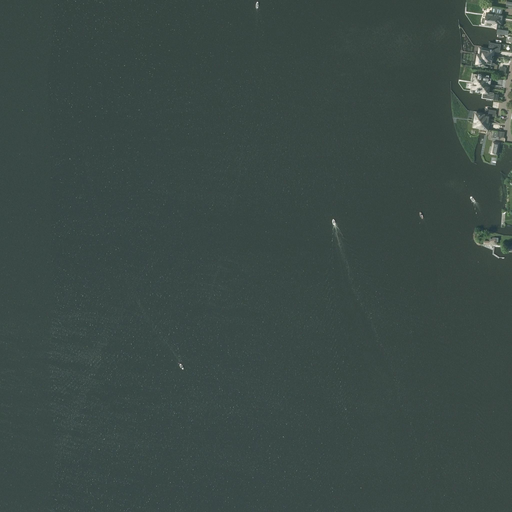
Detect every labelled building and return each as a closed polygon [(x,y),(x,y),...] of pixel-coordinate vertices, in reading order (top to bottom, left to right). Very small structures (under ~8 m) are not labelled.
[(502,15),(501,15),(502,8),(492,6),(491,13),(487,13),(487,18),(486,18),(485,23),(494,25),(494,27),(499,28),(500,23),(501,23),(502,15)] [(475,52),(475,55),(477,56),(476,63),(484,64),(483,67),(499,70),(500,61),(501,56),(510,58),(511,52),(495,50),(494,50),(492,49),(490,48),(490,49),(483,48),(479,48),(478,53),(475,52)] [(482,97),(493,99),(493,95),(489,94),(490,87),(488,86),(489,82),(490,82),(490,76),(473,73),(471,81),(473,82),(472,90),(481,91),(481,93),(483,93),(482,97)] [(495,117),(496,111),(485,109),(484,113),(473,112),(471,122),(473,122),(472,128),(488,130),(490,119),(490,116),(495,117)] [(504,137),(504,134),(504,132),(498,131),(494,130),(492,138),(498,139),(499,137),(504,138),(504,137)]
